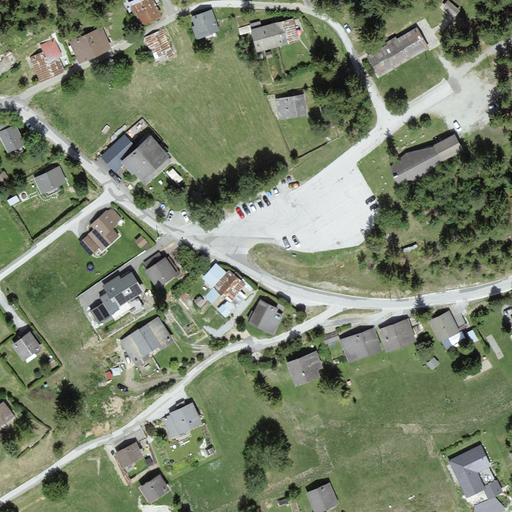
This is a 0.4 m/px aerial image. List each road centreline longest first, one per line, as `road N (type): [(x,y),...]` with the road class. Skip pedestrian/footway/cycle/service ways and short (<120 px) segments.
road 1 (residential): [(350,303),(276,342),(213,357),(117,433),(0,503)]
road 2 (residential): [(209,246),(487,60)]
road 3 (tertiary): [(350,303),(446,301),(511,283)]
road 4 (tertiary): [(209,246),(263,279),(350,303)]
road 5 (tertiary): [(0,103),(30,116),(114,190)]
road 6 (residential): [(114,190),(0,277)]
